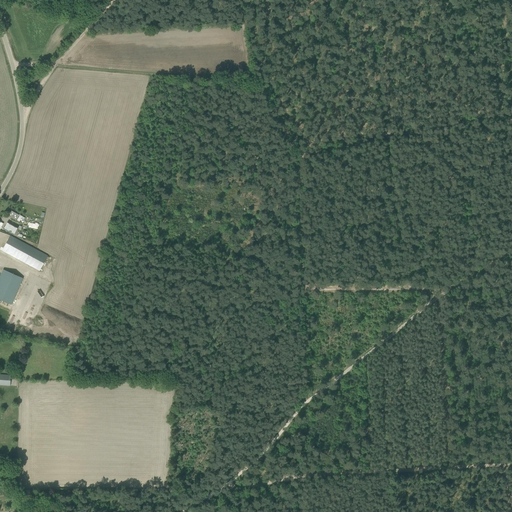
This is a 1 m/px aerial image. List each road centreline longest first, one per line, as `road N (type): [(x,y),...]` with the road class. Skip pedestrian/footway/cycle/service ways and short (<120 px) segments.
road 1 (track): [(239,0),(253,81),(298,155),(304,290),(409,289)]
road 2 (track): [(223,489),(305,401),(441,295)]
road 3 (track): [(253,81),(53,64)]
road 4 (track): [(441,295),(449,467)]
road 5 (unclassified): [(0,189),(22,120),(0,26)]
road 6 (track): [(387,136),(409,289)]
road 7 (track): [(291,138),(289,292)]
road 8 (track): [(299,476),(449,467)]
road 9 (track): [(387,136),(369,0)]
